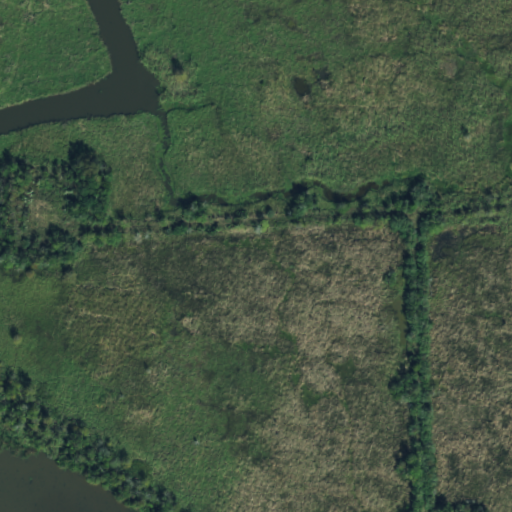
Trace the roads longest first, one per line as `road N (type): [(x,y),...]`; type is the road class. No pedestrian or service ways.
road 1 (residential): [(0,237),(511,205)]
road 2 (residential): [(415,216),(421,508)]
